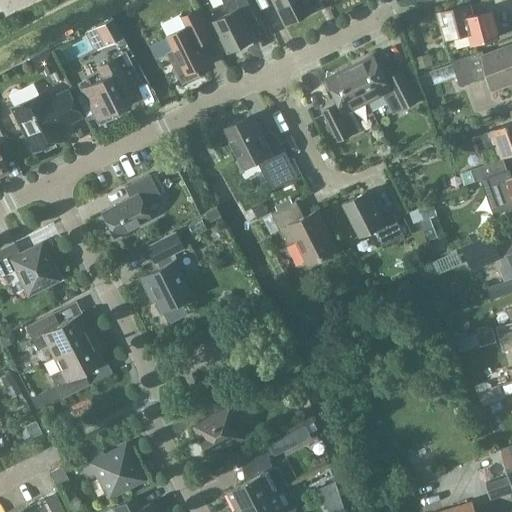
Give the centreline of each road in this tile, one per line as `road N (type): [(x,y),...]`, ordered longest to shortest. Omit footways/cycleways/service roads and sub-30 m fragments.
road 1 (residential): [(53,184),(269,71)]
road 2 (residential): [(149,379),(53,184)]
road 3 (residential): [(198,511),(164,449),(149,379)]
road 4 (residential): [(269,71),(393,4)]
road 5 (residential): [(329,190),(269,71)]
